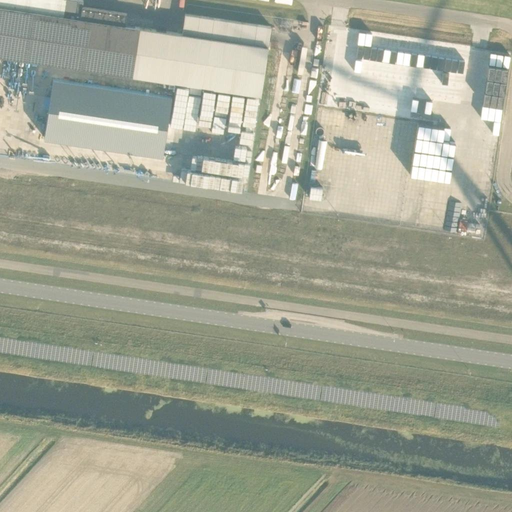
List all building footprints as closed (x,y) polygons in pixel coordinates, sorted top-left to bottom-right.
[(182,33),(124,24),(126,11),(83,5),(83,1),(83,0),(0,0),(0,55),(133,75),(261,94),(271,26),(185,13),(182,33)] [(53,77),(44,137),(162,155),(171,95),(53,77)] [(322,100),(327,101),(331,82),(325,81),(322,100)] [(331,120),(333,109),(321,107),(319,119),(331,120)] [(343,119),(344,111),(335,110),(335,118),(343,119)] [(346,130),(358,132),(361,114),(349,111),(346,130)] [(394,137),(390,179),(402,180),(406,138),(394,137)] [(323,182),(324,171),(312,171),(312,181),(323,182)] [(336,185),(346,186),(348,175),(338,174),(336,185)] [(352,176),(351,187),(361,188),(361,177),(352,176)] [(312,197),(324,198),(324,186),(312,185),(312,197)]
